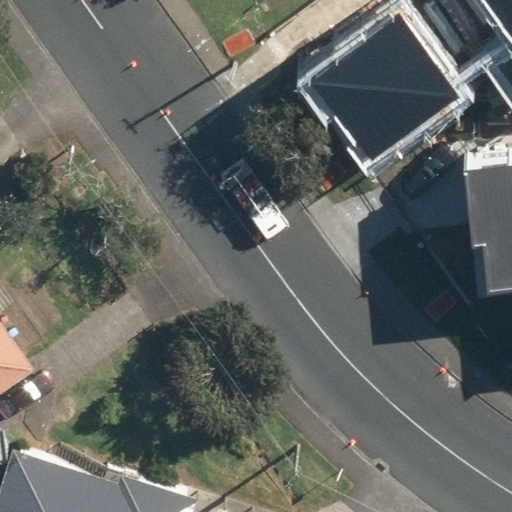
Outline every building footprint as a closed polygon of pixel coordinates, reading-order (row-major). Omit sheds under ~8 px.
[(511,86),(511,0),(415,0),(413,45),(449,46),(447,83),(511,86)] [(431,153),(403,176),(438,217),(466,194),(431,153)] [(511,164),(468,169),(480,294),(511,290),(511,164)] [(0,295),(0,387),(44,354),(0,295)] [(199,511),(211,472),(131,449),(129,458),(26,428),(1,511),(199,511)]
